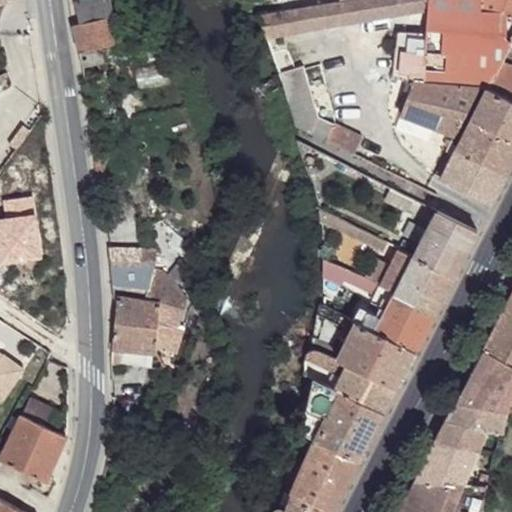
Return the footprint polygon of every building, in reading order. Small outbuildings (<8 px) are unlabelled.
[(72,0),(79,27),(114,19),(109,0),(72,0)] [(230,0),(239,20),(259,17),(266,37),(328,28),(325,5),(283,11),(281,0),(230,0)] [(338,2),(342,26),(430,11),(430,0),(341,0),(341,2),(338,2)] [(511,0),(430,0),(430,11),(511,15),(511,30),(508,39),(511,40),(511,0)] [(325,5),(328,28),(342,26),(338,2),(325,5)] [(427,36),(424,83),(480,90),(488,91),(503,64),(511,45),(511,40),(508,39),(511,30),(511,15),(430,11),(427,36)] [(73,28),(78,57),(108,48),(109,52),(121,50),(120,47),(114,19),(79,27),(73,28)] [(402,116),(454,138),(469,113),(480,90),(424,83),(427,36),(400,33),(396,78),(414,80),(402,116)] [(69,59),(73,76),(104,70),(103,63),(111,62),(109,52),(108,48),(78,57),(69,59)] [(301,62),(278,69),(297,126),(355,154),(363,137),(317,113),(301,62)] [(511,69),(503,64),(488,91),(511,102),(511,69)] [(278,83),(262,87),(265,97),(280,92),(278,83)] [(511,102),(488,91),(474,119),(511,138),(511,102)] [(80,111),(82,119),(89,116),(88,109),(80,111)] [(511,138),(474,119),(459,147),(508,173),(511,165),(511,138)] [(401,249),(400,251),(413,258),(415,255),(455,276),(479,230),(297,139),(304,170),(403,219),(409,210),(432,221),(417,248),(405,241),(401,249)] [(444,177),(443,179),(493,204),(508,173),(459,147),(452,144),(450,143),(448,149),(456,153),(444,177)] [(92,173),(98,200),(112,197),(105,170),(92,173)] [(318,208),(321,225),(347,236),(352,225),(318,208)] [(105,234),(108,250),(142,248),(142,231),(105,234)] [(108,250),(109,265),(158,264),(158,259),(162,259),(162,254),(157,253),(157,247),(142,248),(108,250)] [(413,258),(396,292),(436,312),(455,276),(415,255),(413,258)] [(325,269),(375,294),(379,284),(325,257),(325,269)] [(117,297),(113,349),(159,354),(162,323),(181,327),(190,300),(166,273),(155,273),(146,314),(117,297)] [(377,316),(372,326),(417,350),(436,312),(396,292),(382,319),(377,316)] [(319,300),(317,314),(353,330),(356,320),(319,300)] [(511,306),(508,304),(485,351),(511,365),(511,306)] [(330,343),(327,350),(352,362),(398,386),(417,350),(372,326),(356,320),(353,330),(343,347),(330,343)] [(314,337),(313,345),(327,350),(330,343),(314,337)] [(0,397),(3,399),(28,362),(0,342),(0,397)] [(308,351),(305,372),(316,378),(337,388),(352,362),(327,350),(313,345),(308,351)] [(511,365),(485,351),(459,401),(506,410),(511,410),(511,365)] [(352,362),(337,388),(385,412),(398,386),(352,362)] [(302,424),(302,429),(307,431),(361,459),(385,412),(337,388),(316,378),(311,405),(330,412),(325,423),(308,418),(307,425),(302,424)] [(41,399),(26,393),(19,407),(32,414),(41,399)] [(459,401),(448,422),(502,434),(506,410),(459,401)] [(20,414),(0,455),(0,459),(14,466),(47,481),(66,435),(20,414)] [(448,422),(438,441),(478,451),(482,443),(499,445),(502,434),(448,422)] [(315,450),(294,491),(335,511),(361,459),(307,431),(307,442),(304,441),(303,447),(315,450)] [(438,441),(428,460),(472,468),(478,451),(438,441)] [(0,459),(0,469),(10,475),(14,466),(0,459)] [(428,460),(420,479),(465,485),(472,468),(428,460)] [(420,479),(402,511),(457,511),(462,493),(473,496),(467,511),(485,511),(490,489),(465,485),(420,479)] [(286,511),(334,511),(335,511),(294,491),(286,511)] [(27,511),(0,498),(0,511),(27,511)]
